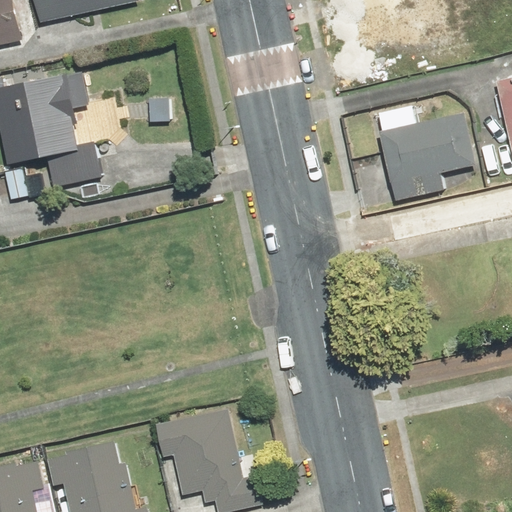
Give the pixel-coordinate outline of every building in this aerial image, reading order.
[(16,0),(0,0),(0,46),(25,41),(16,0)] [(142,0),(37,0),(42,24),(143,3),(142,0)] [(0,129),(3,129),(8,164),(49,158),(54,189),(105,181),(99,142),(82,145),(76,109),(92,106),(87,74),(7,87),(5,78),(0,78),(0,129)] [(511,78),(499,82),(511,140),(511,78)] [(176,97),(155,98),(157,123),(178,122),(176,97)] [(470,112),(382,131),(397,201),(448,190),(444,174),(482,166),(470,112)] [(231,408),(158,425),(165,459),(176,456),(185,496),(204,491),(207,504),(218,502),(220,511),(236,511),(274,503),(267,473),(248,478),(231,408)] [(71,456),(51,460),(56,485),(66,483),(72,511),(152,511),(152,507),(139,510),(129,463),(125,463),(120,440),(70,451),(71,456)] [(0,511),(40,511),(36,491),(48,489),(42,462),(21,467),(20,460),(0,464),(0,511)]
